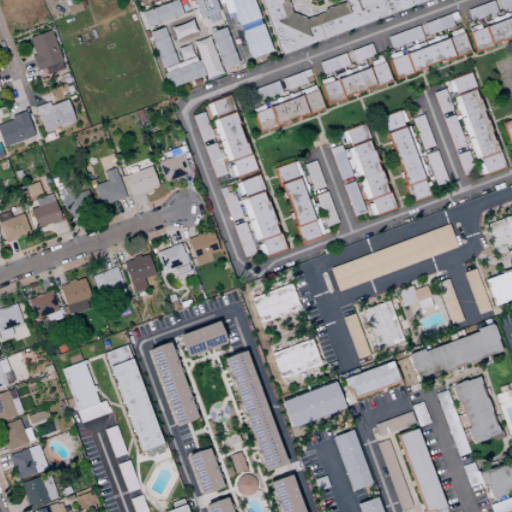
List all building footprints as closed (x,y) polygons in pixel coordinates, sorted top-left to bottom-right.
[(63,0),(79,0),(83,10),(69,15),(63,0)] [(141,12),(174,0),(177,0),(183,14),(147,27),(141,12)] [(201,18),(193,0),(215,0),(220,11),(201,18)] [(227,0),(251,0),(259,20),(238,28),(227,0)] [(428,0),(280,55),(259,0),(287,0),(292,12),(307,19),(323,13),(324,9),(344,2),(345,0),(428,0)] [(472,21),(467,10),(493,0),(498,12),(472,21)] [(511,6),(502,10),(498,0),(511,0),(511,6)] [(475,53),(467,31),(468,31),(467,28),(480,23),(481,28),(485,27),(484,26),(485,25),(484,22),(511,11),(511,38),(507,41),(507,42),(500,44),(499,42),(494,44),(494,46),(482,51),(475,53)] [(428,35),(424,23),(449,14),(454,25),(428,35)] [(169,27),(173,27),(177,26),(181,24),(185,23),(188,21),(192,19),(192,22),(194,25),(195,29),(197,32),(194,32),(191,33),(187,34),(183,36),(180,38),(177,39),(175,41),(175,38),(174,34),(172,31),(171,29),(169,27)] [(240,33),(261,25),(272,53),(250,61),(240,33)] [(388,37),(419,25),(423,37),(392,49),(388,37)] [(162,68),(148,32),(164,27),(177,63),(162,68)] [(223,68),(210,32),(225,27),(238,63),(223,68)] [(396,80),(387,59),(388,59),(387,55),(400,50),(402,55),(405,54),(405,53),(405,52),(404,49),(411,46),(411,45),(416,43),(417,44),(432,38),(432,37),(437,35),(437,36),(445,34),(447,38),(451,36),(449,32),(461,27),(463,32),(464,32),(472,52),(462,55),(453,59),(453,58),(447,60),(447,62),(443,63),(441,64),(440,62),(426,67),(427,69),(422,71),(420,72),(420,70),(414,72),(415,73),(403,78),(396,80)] [(29,37),(50,29),(62,61),(61,61),(63,69),(47,75),(44,68),(37,70),(32,56),(35,55),(29,37)] [(192,42),(195,41),(200,40),(205,38),(209,35),(210,39),(212,45),(213,49),(216,54),(217,57),(218,63),(220,68),(222,71),(223,74),(219,74),(215,75),(210,77),(206,80),(205,76),(204,71),(202,66),(201,63),(199,60),(198,56),(197,51),(195,47),(194,44),(192,42)] [(177,48),(180,48),(184,46),(187,45),(189,43),(190,46),(191,49),(192,53),(194,56),(191,57),(187,58),(184,59),(181,61),(181,57),(180,54),(179,51),(177,48)] [(350,51),(371,43),(375,55),(354,63),(350,51)] [(323,74),(319,62),(345,53),(349,64),(323,74)] [(166,73),(164,68),(195,56),(197,61),(166,73)] [(327,106),(319,84),(318,81),(331,76),(333,80),(336,79),(336,78),(337,78),(335,74),(367,62),(369,67),(372,66),(370,61),(382,57),(383,62),(385,61),(393,81),(392,82),(384,85),(376,87),(376,86),(372,88),(372,87),(367,89),(368,90),(365,91),(358,93),(359,94),(354,96),(352,97),(351,95),(345,97),(346,99),(334,103),(327,106)] [(164,73),(166,73),(197,61),(199,60),(205,75),(169,88),(164,73)] [(449,78),(471,70),(478,89),(477,90),(480,99),(481,98),(486,111),(485,112),(488,119),(489,119),(494,132),(492,132),(495,140),(496,140),(501,152),(506,168),(485,176),(484,174),(481,175),(477,163),(481,162),(480,157),(475,159),(447,84),(451,83),(449,78)] [(282,79),(303,71),(307,83),(286,90),(282,79)] [(256,102),(251,90),(277,80),(282,92),(256,102)] [(259,133),(251,112),(251,111),(250,108),(263,103),(265,108),(268,107),(268,106),(269,105),(267,102),(314,84),(315,89),(317,89),(324,109),(316,112),(306,116),(298,119),(296,119),(296,118),(290,120),(290,122),(286,124),(284,125),(283,122),(277,125),(278,126),(267,131),(259,133)] [(433,93),(444,88),(452,109),(441,114),(433,93)] [(208,101),(229,94),(241,124),(239,124),(246,143),(247,142),(258,170),(237,178),(236,176),(232,178),(228,166),(233,164),(231,160),(227,161),(224,153),(223,154),(221,149),(222,149),(219,142),(224,140),(224,139),(218,141),(211,121),(215,119),(215,118),(216,118),(214,114),(210,116),(205,105),(209,103),(208,101)] [(43,132),(37,116),(34,107),(48,102),(50,105),(67,99),(67,100),(75,120),(43,132)] [(410,204),(406,195),(403,185),(405,184),(402,179),(400,180),(399,176),(398,173),(401,171),(399,167),(395,158),(393,159),(391,154),(390,152),(393,151),(392,146),(391,146),(390,145),(388,146),(387,143),(386,142),(389,141),(387,135),(385,136),(381,125),(378,117),(399,109),(400,111),(403,109),(407,121),(403,123),(404,126),(406,125),(407,127),(409,126),(412,133),(413,133),(414,136),(413,136),(415,144),(416,143),(418,148),(417,148),(423,164),(424,164),(426,169),(425,169),(428,177),(425,177),(426,180),(425,181),(425,183),(429,181),(434,193),(430,194),(431,196),(410,204)] [(11,116),(25,111),(34,135),(3,147),(0,139),(0,123),(9,120),(12,120),(11,116)] [(191,116),(203,111),(213,138),(201,142),(191,116)] [(411,118),(423,114),(434,146),(423,150),(411,118)] [(442,119),(454,114),(466,145),(454,150),(442,119)] [(509,144),(501,122),(511,117),(511,146),(511,147),(509,144)] [(375,217),(375,215),(372,216),(368,204),(372,203),(371,200),(370,201),(370,198),(366,200),(363,192),(361,192),(360,188),(361,187),(355,171),(354,172),(352,167),(353,167),(346,148),(350,147),(349,143),(345,144),(340,132),(344,131),(343,130),(365,122),(372,141),(370,141),(374,150),(375,150),(380,162),(378,163),(381,171),(382,170),(387,183),(386,184),(389,191),(390,191),(397,209),(375,217)] [(127,129),(136,126),(139,133),(130,137),(127,129)] [(203,147),(214,142),(226,174),(214,178),(203,147)] [(329,149),(340,144),(352,176),(340,180),(329,149)] [(158,162),(171,157),(168,150),(184,145),(187,152),(182,154),(189,173),(165,182),(158,162)] [(424,155),(436,150),(448,182),(436,186),(424,155)] [(455,155),(467,150),(475,171),(463,176),(455,155)] [(133,195),(123,167),(145,159),(148,167),(150,166),(158,186),(133,195)] [(279,187),(274,176),(272,168),(293,160),(294,162),(297,161),(306,184),(308,189),(307,189),(313,205),(314,205),(316,210),(315,210),(324,234),(321,235),(321,237),(300,245),(297,236),(293,226),(295,225),(293,220),(291,220),(289,216),(288,214),(291,213),(286,198),(283,200),(281,196),(280,193),(283,192),(281,187),(279,187)] [(303,164),(315,160),(324,186),(313,191),(303,164)] [(101,206),(93,185),(106,181),(102,172),(114,168),(117,177),(118,176),(125,197),(101,206)] [(14,171),(19,169),(22,176),(16,178),(14,171)] [(237,181),(259,173),(266,192),(264,193),(268,201),(268,200),(277,224),(276,225),(278,231),(280,231),(287,250),(266,258),(265,256),(262,257),(257,245),(262,244),(261,242),(256,244),(239,201),(245,199),(244,198),(245,197),(243,194),(237,196),(233,184),(238,182),(237,181)] [(51,179),(58,176),(61,185),(54,187),(51,179)] [(342,185),(354,181),(365,212),(353,216),(342,185)] [(70,220),(62,199),(63,198),(59,189),(70,185),(74,194),(86,190),(94,211),(70,220)] [(221,195),(232,191),(242,217),(230,221),(221,195)] [(314,196),(326,191),(338,223),(326,227),(314,196)] [(34,200),(51,193),(61,221),(51,224),(51,223),(45,225),(45,226),(37,229),(29,209),(37,207),(34,200)] [(0,228),(0,213),(8,210),(11,218),(22,213),(30,234),(5,243),(5,240),(0,228)] [(492,251),(482,225),(511,213),(511,243),(503,247),(505,252),(497,255),(495,250),(492,251)] [(232,226),(244,222),(256,253),(244,257),(232,226)] [(330,268),(447,224),(455,247),(338,291),(330,268)] [(186,239),(196,236),(195,234),(203,231),(204,233),(211,231),(219,251),(218,251),(221,257),(212,260),(213,261),(197,267),(186,239)] [(155,252),(172,246),(171,246),(179,243),(187,263),(162,272),(155,252)] [(133,292),(129,281),(123,263),(132,259),(131,257),(139,254),(140,257),(147,254),(154,274),(143,278),(146,287),(133,292)] [(91,276),(106,271),(105,270),(115,266),(123,287),(98,296),(91,276)] [(479,314),(463,272),(475,268),(490,310),(479,314)] [(484,279),(511,268),(511,298),(494,305),(484,279)] [(58,286),(68,283),(67,281),(74,279),(75,281),(83,277),(90,297),(85,299),(88,308),(70,315),(65,316),(61,307),(66,306),(58,286)] [(451,325),(435,283),(447,278),(463,320),(451,325)] [(402,306),(396,291),(411,285),(413,290),(431,283),(435,294),(402,306)] [(250,298),(290,284),(299,309),(295,311),(259,324),(250,298)] [(27,300),(34,297),(34,296),(51,290),(58,308),(60,307),(62,313),(60,314),(61,318),(49,322),(47,315),(34,319),(27,300)] [(363,310),(388,300),(403,340),(378,350),(363,310)] [(0,339),(0,308),(15,303),(22,323),(10,327),(12,335),(0,339)] [(342,317),(354,313),(369,355),(358,359),(342,317)] [(180,335),(218,320),(227,342),(188,356),(180,335)] [(420,382),(409,354),(424,348),(425,351),(459,338),(458,334),(463,332),(464,336),(479,331),(478,328),(492,323),(493,325),(494,324),(500,338),(498,339),(503,350),(428,378),(428,379),(420,382)] [(63,343),(73,339),(76,346),(66,350),(63,343)] [(270,353),(307,340),(310,339),(319,365),(280,379),(270,353)] [(176,425),(148,350),(170,342),(198,417),(176,425)] [(103,353),(125,344),(162,444),(161,444),(163,450),(145,456),(143,451),(140,452),(135,437),(124,409),(114,380),(109,367),(108,367),(103,354),(103,353)] [(266,471),(224,358),(245,350),(287,463),(266,471)] [(80,423),(60,369),(82,360),(83,362),(98,402),(104,400),(107,407),(108,407),(110,412),(80,423)] [(353,400),(350,392),(348,392),(346,387),(348,386),(345,378),(392,360),(400,382),(353,400)] [(47,373),(43,367),(49,364),(53,370),(47,373)] [(0,368),(2,373),(8,370),(13,382),(6,385),(6,386),(0,388),(0,368)] [(49,380),(47,373),(53,371),(56,377),(49,380)] [(456,384),(467,380),(468,381),(479,376),(482,384),(481,385),(485,397),(487,397),(492,412),(491,412),(496,425),(497,425),(500,432),(495,434),(496,436),(475,444),(475,442),(473,443),(467,428),(471,427),(460,400),(457,401),(453,390),(457,388),(456,384)] [(292,428),(282,401),(335,381),(345,407),(292,428)] [(0,392),(7,390),(10,399),(17,397),(23,411),(16,414),(16,415),(0,420),(0,392)] [(434,394),(446,390),(469,452),(458,457),(434,394)] [(410,405),(422,401),(430,422),(418,427),(410,405)] [(24,417),(26,416),(46,409),(49,417),(29,424),(28,421),(26,422),(24,417)] [(374,425),(410,411),(415,422),(378,436),(374,425)] [(0,431),(0,425),(18,418),(22,429),(29,426),(34,439),(27,442),(27,443),(8,451),(0,431)] [(114,458),(103,429),(115,425),(125,454),(114,458)] [(423,511),(395,434),(416,426),(447,508),(439,510),(440,511),(423,511)] [(352,491),(332,437),(352,429),(372,484),(352,491)] [(220,440),(235,434),(238,443),(223,449),(220,440)] [(375,443),(387,439),(412,507),(400,511),(375,443)] [(7,455),(37,444),(46,469),(17,479),(12,465),(11,465),(7,455)] [(201,495),(187,456),(209,448),(223,487),(201,495)] [(228,456),(239,451),(246,470),(235,474),(228,456)] [(127,493),(116,464),(127,460),(138,489),(127,493)] [(483,486),(478,473),(491,468),(491,470),(504,465),(504,464),(511,460),(511,487),(506,490),(508,493),(494,498),(493,496),(491,497),(487,485),(483,486)] [(461,466),(473,462),(481,483),(469,488),(461,466)] [(20,483),(48,473),(57,497),(28,508),(24,498),(25,498),(25,497),(26,497),(24,492),(23,493),(20,483)] [(238,477),(241,475),(246,474),(250,475),(253,477),(255,481),(256,485),(255,489),(253,493),(249,495),(245,496),(241,495),(237,493),(235,489),(234,485),(235,480),(238,477)] [(280,511),(270,482),(291,474),(305,511),(280,511)] [(75,497),(88,492),(89,495),(93,494),(97,506),(83,511),(81,508),(79,509),(75,497)] [(207,511),(205,505),(227,497),(232,511),(207,511)] [(359,511),(357,504),(377,497),(382,511),(359,511)] [(491,511),(489,505),(510,497),(511,501),(511,510),(506,511),(491,511)] [(31,511),(55,503),(56,504),(60,503),(63,511),(31,511)]
